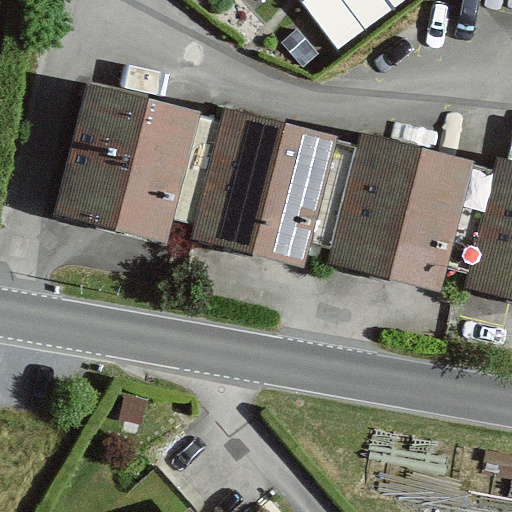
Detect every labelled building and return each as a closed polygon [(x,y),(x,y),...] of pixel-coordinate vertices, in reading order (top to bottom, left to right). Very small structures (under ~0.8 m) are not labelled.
[(205,116),(86,83),(50,213),(169,246),(205,116)] [(341,143),(225,113),(192,241),(308,270),(341,143)] [(474,169),(359,139),(325,266),(440,296),(474,169)] [(511,166),(497,163),(466,293),(511,304),(511,166)] [(202,511),(193,501),(180,511),(202,511)]
